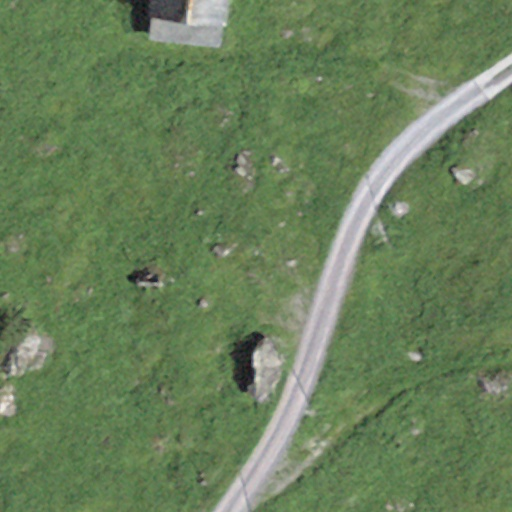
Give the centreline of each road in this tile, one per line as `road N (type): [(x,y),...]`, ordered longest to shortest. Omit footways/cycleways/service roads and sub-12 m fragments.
road 1 (track): [(511,68),(428,121),(366,194),(287,413),(226,511)]
road 2 (track): [(259,468),(412,375),(511,347)]
road 3 (track): [(459,99),(349,62),(253,53),(261,0)]
